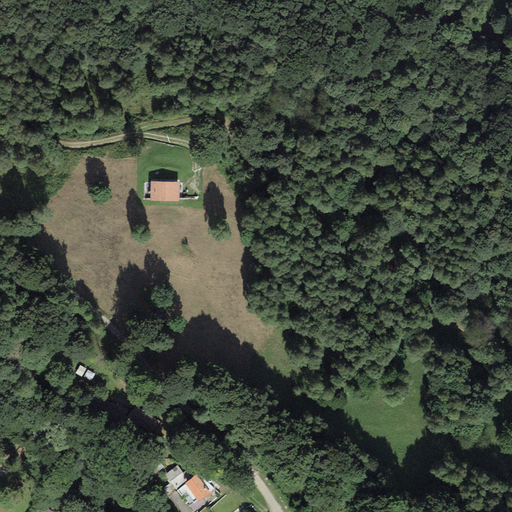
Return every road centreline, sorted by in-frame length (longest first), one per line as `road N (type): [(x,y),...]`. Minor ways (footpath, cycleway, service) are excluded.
road 1 (track): [(0,124),(79,144),(220,119),(257,168),(365,233),(401,263),(439,314),(511,357)]
road 2 (track): [(276,511),(243,462),(130,341),(0,235)]
